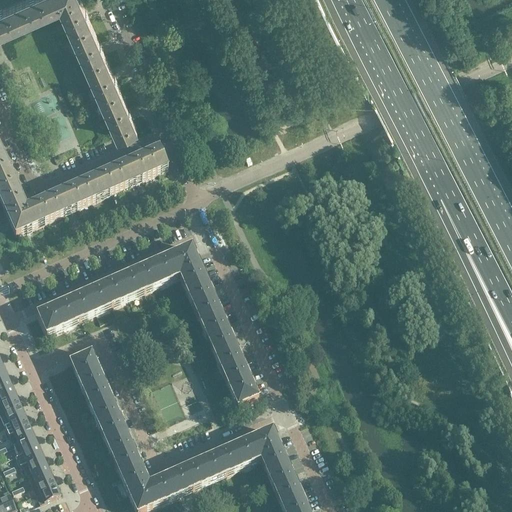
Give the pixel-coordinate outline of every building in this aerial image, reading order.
[(57,8),(56,5),(53,0),(22,0),(15,3),(24,23),(57,8)] [(93,31),(87,17),(88,17),(86,12),(85,12),(79,0),(68,0),(59,4),(74,40),(93,31)] [(0,33),(15,27),(24,23),(15,3),(1,9),(0,9),(0,33)] [(108,63),(102,49),(100,44),(100,45),(93,31),(74,40),(88,72),(108,63)] [(122,96),(116,82),(117,82),(116,80),(115,77),(114,77),(108,63),(88,72),(103,104),(122,96)] [(137,128),(130,114),(131,114),(129,109),(128,109),(122,96),(103,104),(117,137),(137,128)] [(0,185),(12,180),(6,166),(7,166),(5,161),(4,161),(0,151),(0,185)] [(168,173),(159,153),(145,160),(145,159),(140,161),(140,162),(127,168),(135,187),(168,173)] [(135,187),(127,168),(113,174),(113,173),(108,175),(108,176),(94,182),(103,202),(135,187)] [(27,212),(21,198),(19,193),(18,193),(12,180),(0,185),(0,204),(7,221),(27,212)] [(71,216),(103,202),(94,182),(81,188),(80,188),(75,190),(76,190),(63,196),(48,203),(48,202),(43,204),(44,205),(29,211),(30,213),(38,230),(71,216)] [(38,230),(30,213),(28,215),(27,212),(7,221),(16,240),(26,235),(27,236),(31,234),(31,233),(38,230)] [(201,272),(192,252),(168,262),(177,283),(180,282),(201,272)] [(177,283),(168,262),(136,276),(145,297),(177,283)] [(215,305),(201,272),(180,282),(195,314),(215,305)] [(145,297),(136,276),(103,291),(112,312),(145,297)] [(112,312),(103,291),(70,305),(80,326),(112,312)] [(80,326),(70,305),(38,320),(47,340),(80,326)] [(230,338),(215,305),(195,314),(209,347),(230,338)] [(244,370),(239,358),(230,338),(209,347),(223,379),(244,370)] [(106,391),(92,359),(71,368),(85,401),(106,391)] [(259,403),(244,370),(223,379),(238,412),(259,403)] [(0,395),(12,390),(8,381),(0,384),(0,395)] [(0,407),(17,400),(12,390),(0,395),(0,407)] [(120,424),(106,391),(85,401),(99,433),(120,424)] [(21,410),(17,400),(0,407),(0,418),(0,419),(21,410)] [(25,420),(21,410),(0,419),(5,429),(25,420)] [(30,430),(25,420),(5,429),(9,439),(30,430)] [(135,457),(120,424),(99,433),(114,466),(135,457)] [(13,449),(34,440),(30,430),(9,439),(13,449)] [(282,455),(273,435),(249,445),(258,466),(261,465),(282,455)] [(39,450),(34,440),(13,449),(18,458),(18,459),(39,450)] [(258,466),(249,445),(217,459),(226,480),(258,466)] [(22,469),(43,459),(39,450),(18,459),(18,458),(15,460),(19,470),(20,470),(22,469)] [(296,488),(282,455),(261,465),(275,497),(296,488)] [(149,489),(135,457),(114,466),(128,498),(149,489)] [(47,469),(43,459),(22,469),(27,478),(47,469)] [(208,488),(211,487),(226,480),(217,459),(177,477),(149,489),(128,498),(134,511),(153,511),(187,498),(193,495),(208,488)] [(52,479),(47,469),(27,478),(31,488),(52,479)] [(56,489),(52,479),(31,488),(35,498),(56,489)] [(306,511),(296,488),(275,497),(281,511),(306,511)] [(61,499),(56,489),(35,498),(40,508),(61,499)] [(9,497),(8,495),(0,498),(0,505),(3,511),(15,511),(10,499),(9,497)]
